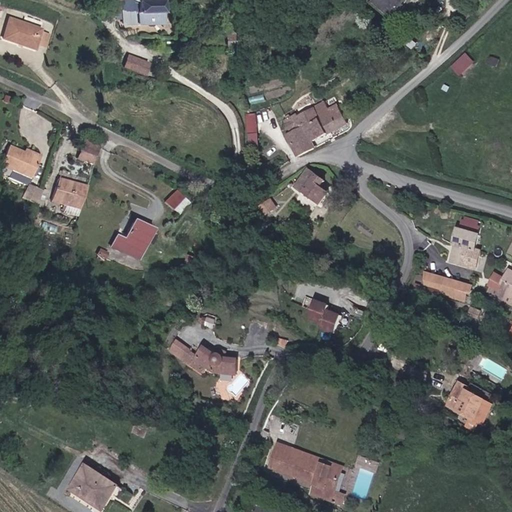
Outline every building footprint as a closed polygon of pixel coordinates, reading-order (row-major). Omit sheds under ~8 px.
[(375,0),(373,3),(395,20),(411,0),(375,0)] [(166,23),(166,1),(139,2),(140,24),(166,23)] [(38,47),(45,27),(13,16),(6,37),(38,47)] [(48,44),(52,33),(44,30),(40,42),(48,44)] [(452,65),(462,76),(477,62),(468,52),(452,65)] [(150,63),(129,55),(124,67),(145,75),(150,63)] [(352,124),(342,104),(330,109),(327,103),(300,116),(299,113),(286,120),(293,133),(290,135),(300,156),(318,148),(316,142),(352,124)] [(248,145),(260,144),(257,111),(246,112),(248,145)] [(94,163),(98,150),(82,145),(78,158),(94,163)] [(32,176),(39,159),(25,153),(9,146),(2,162),(14,167),(10,176),(26,183),(30,175),(32,176)] [(27,148),(25,153),(39,159),(41,154),(27,148)] [(324,183),(329,177),(320,171),(319,173),(312,167),(298,185),(323,203),(333,190),(324,183)] [(66,210),(79,213),(87,185),(60,177),(54,198),(68,202),(66,210)] [(24,193),(39,198),(42,188),(27,183),(24,193)] [(180,213),(190,201),(176,190),(166,201),(180,213)] [(274,205),(269,198),(264,201),(269,209),(274,205)] [(140,261),(156,227),(135,218),(126,237),(118,234),(112,248),(140,261)] [(479,248),(484,232),(461,226),(458,239),(460,240),(454,262),(478,269),(483,249),(479,248)] [(511,269),(501,288),(492,283),(493,293),(511,305),(511,269)] [(476,286),(427,272),(428,286),(444,290),(442,297),(467,304),(470,294),(474,295),(476,286)] [(343,315),(330,310),(332,305),(318,299),(311,316),(324,322),(322,327),(335,332),(343,315)] [(193,346),(179,336),(172,346),(186,356),(193,346)] [(289,345),(291,339),(280,336),(278,342),(289,345)] [(237,371),(239,356),(225,354),(224,352),(223,352),(221,350),(219,351),(218,351),(207,343),(201,353),(193,346),(186,356),(188,358),(186,362),(206,374),(211,364),(220,369),(237,371)] [(498,403),(469,387),(470,384),(463,381),(451,404),(471,415),(466,424),(483,432),(498,403)] [(311,494),(346,507),(350,495),(338,490),(347,467),(282,441),(272,467),(315,484),(311,494)] [(72,490),(100,508),(110,492),(113,495),(119,487),(88,466),(72,490)] [(110,492),(100,508),(103,511),(113,495),(110,492)]
